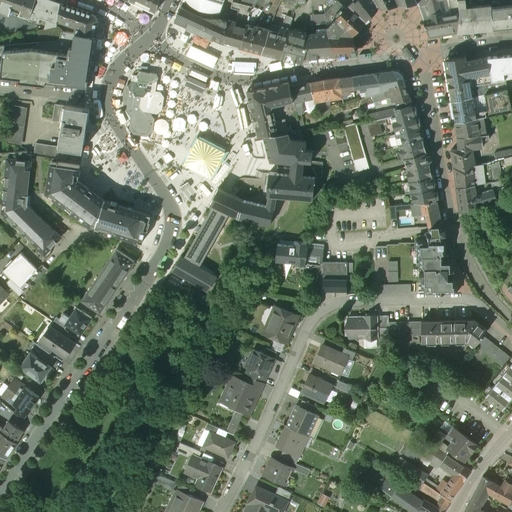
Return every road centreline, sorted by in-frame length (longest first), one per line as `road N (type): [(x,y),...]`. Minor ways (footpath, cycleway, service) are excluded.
road 1 (tertiary): [(0,497),(171,230),(168,202),(118,130),(108,100)]
road 2 (residential): [(220,511),(305,332),(327,308),(462,300),(511,326)]
road 3 (residential): [(418,55),(455,234),(511,324)]
road 4 (tertiary): [(418,55),(233,80),(148,39)]
